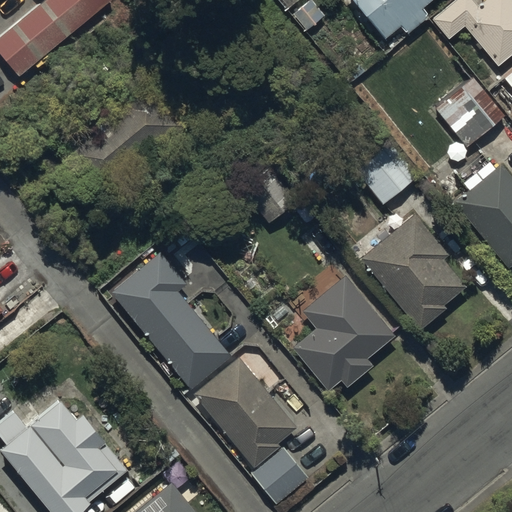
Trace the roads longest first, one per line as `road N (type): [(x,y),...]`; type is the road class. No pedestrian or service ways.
road 1 (residential): [(0,203),(254,511)]
road 2 (residential): [(390,511),(511,411)]
